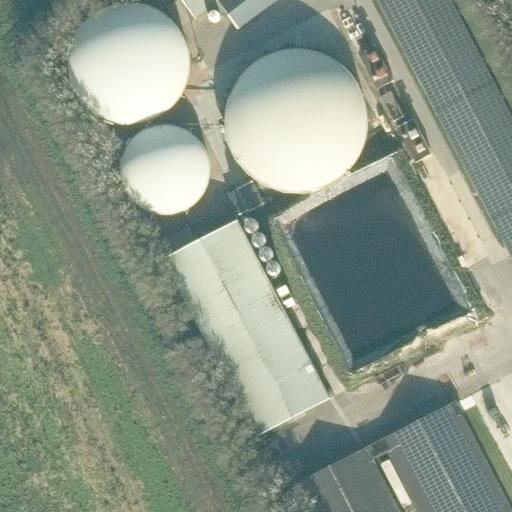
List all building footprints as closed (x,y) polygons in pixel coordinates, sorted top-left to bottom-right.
[(179,0),(195,21),(218,4),(238,30),(278,0),(179,0)] [(511,120),(449,0),(376,0),(380,7),(511,261),(511,120)] [(67,52),(66,62),(66,72),(68,82),(72,92),(77,100),(84,108),(92,115),(100,120),(110,124),(120,126),(130,126),(140,125),(150,122),(159,118),(167,112),(174,105),(180,96),(185,87),(188,78),(189,68),(188,57),(186,47),(183,38),(178,29),(171,22),(163,15),(155,10),(145,6),(135,4),(125,4),(115,5),(105,8),(96,12),(88,18),(81,25),(75,33),(70,42),(67,52)] [(393,82),(374,46),(358,54),(377,90),(393,82)] [(225,111),(225,121),(225,131),(228,141),(231,150),(236,159),(242,167),(249,174),(257,180),(265,185),(275,189),(284,191),(294,192),(304,192),(314,190),(324,187),(333,183),(341,177),(348,170),(355,163),(360,154),(364,145),(367,135),(368,125),(368,115),(366,106),(364,96),(360,87),(354,78),(348,71),(340,64),(332,59),(323,54),(313,51),(304,50),(294,49),(284,50),(274,53),(265,57),(256,62),(248,68),(241,75),(235,83),(231,92),(227,101),(225,111)] [(404,117),(391,93),(380,98),(393,122),(404,117)] [(121,158),(119,166),(118,175),(120,184),(123,192),(128,200),(134,206),(141,211),(150,215),(158,217),(167,217),(176,216),(184,212),(192,208),(198,201),(203,194),(207,186),(209,177),(209,169),(208,160),(204,152),(200,144),(193,138),(186,132),(178,129),(169,127),(160,127),(152,128),(143,132),(136,136),(129,142),(124,150),(121,158)] [(236,190),(227,194),(238,216),(245,213),(247,212),(247,213),(263,206),(252,182),(236,190)] [(172,255),(162,260),(256,439),(330,400),(237,221),(221,230),(215,219),(197,229),(203,239),(196,243),(188,227),(164,240),(172,255)] [(455,403),(292,488),(304,511),(399,511),(379,472),(373,461),(386,454),(392,465),(416,511),(511,511),(487,464),(461,415),(455,403)]
